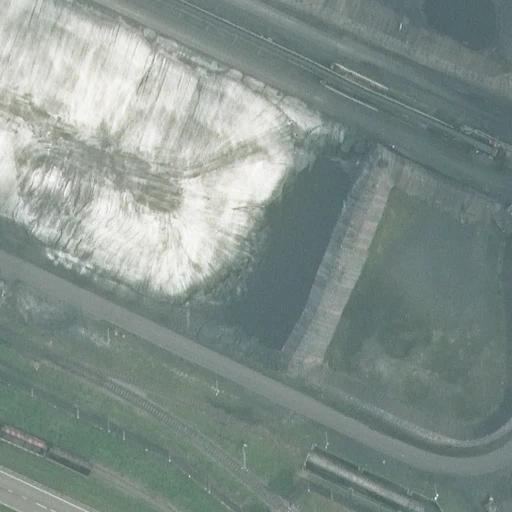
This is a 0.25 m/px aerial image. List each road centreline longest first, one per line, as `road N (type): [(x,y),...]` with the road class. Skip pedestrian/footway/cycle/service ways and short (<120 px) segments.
road 1 (track): [(511,448),(502,459),(465,468),(399,455),(0,264)]
road 2 (track): [(100,0),(511,190)]
